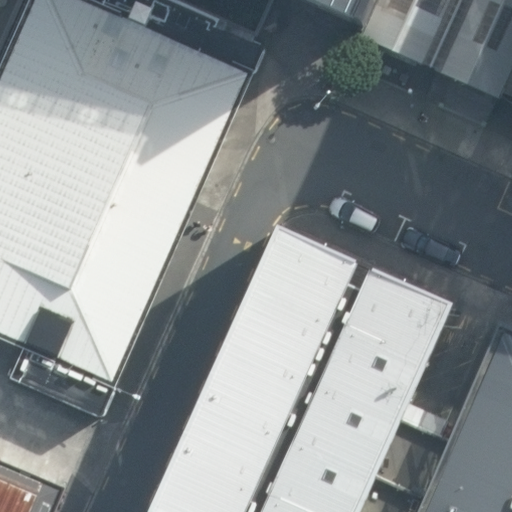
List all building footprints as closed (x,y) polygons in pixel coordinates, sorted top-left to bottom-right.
[(250,80),(58,0),(29,0),(0,71),(0,331),(123,383),(250,80)] [(284,0),(365,35),(381,0),(284,0)] [(511,74),(511,0),(386,0),(368,38),(501,97),(511,74)] [(418,511),(501,329),(279,226),(148,509),(153,511),(418,511)] [(511,511),(511,334),(501,329),(418,511),(511,511)] [(0,511),(51,511),(64,484),(0,456),(0,511)]
